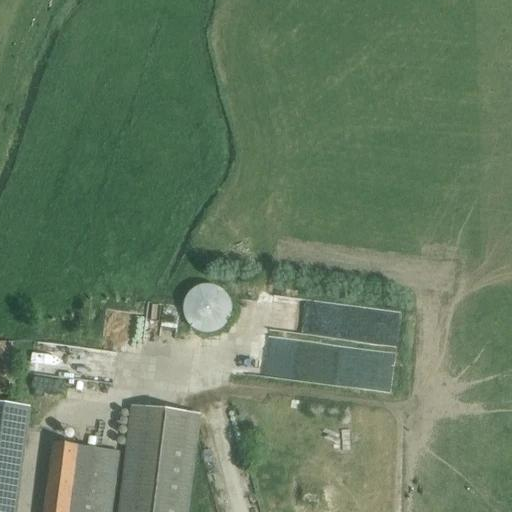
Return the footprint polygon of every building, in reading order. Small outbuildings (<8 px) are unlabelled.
[(184,305),(184,310),(184,313),(186,321),(190,327),(194,331),(202,335),(209,336),(216,335),(222,332),(228,326),(231,318),(232,310),(231,304),(227,297),(222,291),(216,288),(208,286),(202,287),(197,289),(192,293),(188,298),(184,305)] [(0,345),(0,402),(16,401),(10,344),(0,345)] [(41,345),(40,371),(114,375),(115,348),(41,345)] [(393,391),(397,361),(265,347),(262,377),(393,391)] [(36,382),(34,395),(67,399),(69,387),(36,382)] [(0,406),(0,511),(17,511),(31,410),(0,406)] [(121,511),(186,511),(199,417),(134,409),(121,511)] [(112,511),(120,453),(55,445),(46,511),(112,511)]
